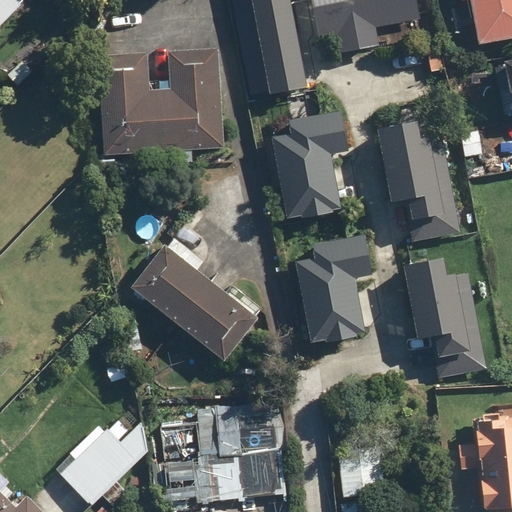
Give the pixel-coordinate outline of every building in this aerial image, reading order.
[(0,0),(0,27),(20,6),(13,0),(0,0)] [(302,91),(283,0),(226,0),(248,102),(302,91)] [(412,0),(304,0),(311,42),(330,39),(333,55),(375,48),(372,31),(416,23),(412,0)] [(511,0),(456,0),(458,5),(467,4),(476,48),(511,40),(511,0)] [(142,58),(97,58),(98,157),(218,157),(218,50),(165,50),(165,96),(142,96),(142,58)] [(34,73),(20,59),(2,78),(15,92),(34,73)] [(511,60),(491,65),(501,113),(511,111),(511,60)] [(283,139),(267,143),(285,225),(335,215),(324,163),(339,160),(330,116),(281,127),(283,139)] [(419,124),(368,135),(384,210),(403,206),(411,243),(442,237),(419,124)] [(475,132),(457,135),(461,160),(479,157),(475,132)] [(310,263),(287,266),(300,350),(359,340),(351,286),(365,284),(357,237),(307,245),(310,263)] [(201,268),(167,241),(125,292),(219,367),(261,314),(236,294),(229,303),(195,276),(201,268)] [(446,263),(400,271),(412,344),(427,341),(431,365),(461,360),(446,263)] [(123,412),(104,430),(59,474),(89,505),(135,461),(153,444),(123,412)] [(511,511),(511,414),(467,416),(468,445),(454,446),(455,473),(470,472),(472,511),(511,511)] [(284,454),(282,416),(155,423),(156,441),(158,476),(178,475),(177,466),(211,464),(210,459),(284,454)] [(380,445),(334,450),(338,496),(384,492),(380,445)] [(0,480),(0,511),(39,511),(23,495),(10,508),(0,497),(0,495),(8,488),(0,480)]
